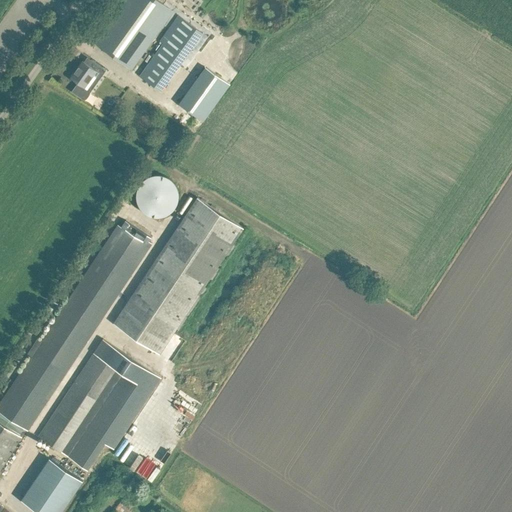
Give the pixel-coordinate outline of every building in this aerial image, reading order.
[(132,69),(174,11),(158,0),(126,0),(95,43),(132,69)] [(161,89),(203,32),(180,15),(161,41),(164,44),(141,75),(161,89)] [(91,91),(100,78),(96,76),(103,67),(91,59),(88,64),(83,60),(71,77),(78,82),(72,90),(81,97),(87,89),(91,91)] [(206,66),(180,103),(204,120),(231,84),(206,66)] [(134,183),(148,219),(181,207),(167,171),(134,183)] [(198,196),(114,322),(160,353),(245,227),(198,196)] [(0,469),(14,450),(28,429),(29,429),(152,242),(149,240),(151,237),(126,220),(121,227),(118,225),(42,339),(38,337),(28,353),(32,355),(0,402),(0,469)] [(104,338),(95,350),(38,435),(87,468),(105,442),(114,447),(161,377),(104,338)] [(40,511),(61,511),(83,480),(50,457),(22,499),(40,511)] [(0,511),(12,511),(0,502),(0,511)]
